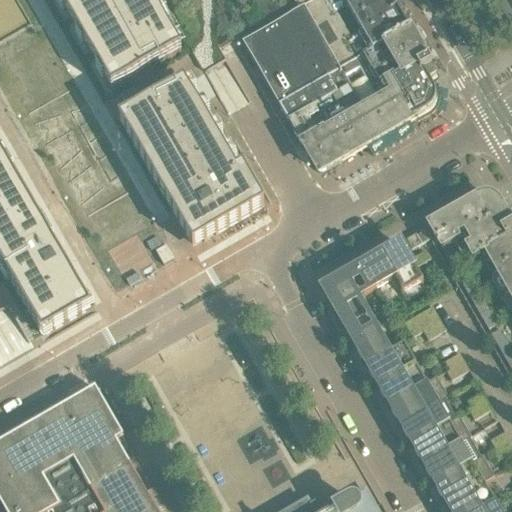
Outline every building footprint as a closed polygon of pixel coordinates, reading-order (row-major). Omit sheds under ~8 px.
[(150,0),(57,0),(58,1),(60,1),(60,0),(64,0),(69,7),(70,8),(66,11),(64,11),(65,14),(66,13),(71,22),(70,22),(72,24),(77,32),(76,33),(78,35),(79,34),(83,32),(88,40),(89,42),(85,44),(83,45),(85,47),(87,50),(86,50),(88,52),(91,56),(90,56),(91,59),(92,58),(94,63),(95,65),(96,65),(97,68),(98,70),(99,69),(103,67),(108,76),(109,77),(105,80),(105,79),(104,80),(105,83),(106,82),(111,91),(110,91),(111,94),(156,68),(181,53),(150,0)] [(243,44),(279,108),(327,80),(409,34),(389,0),(321,0),(299,12),(243,44)] [(292,0),(299,12),(321,0),(292,0)] [(409,34),(327,80),(337,97),(385,70),(387,72),(420,53),(409,34)] [(420,53),(387,72),(395,88),(416,76),(417,77),(430,70),(420,53)] [(327,80),(279,108),(298,141),(315,171),(316,172),(317,173),(318,174),(320,174),(321,174),(322,174),(324,174),(366,150),(387,138),(407,126),(411,124),(414,122),(395,88),(387,72),(385,70),(337,97),(327,80)] [(416,76),(395,88),(414,122),(416,121),(419,119),(420,119),(421,118),(420,118),(427,114),(427,115),(428,115),(428,114),(430,112),(431,111),(433,109),(434,109),(434,108),(435,106),(435,104),(435,102),(435,100),(436,100),(436,99),(435,99),(435,97),(435,96),(434,94),(433,93),(434,92),(433,91),(432,91),(431,88),(429,85),(434,81),(435,81),(436,80),(436,79),(436,78),(435,78),(434,78),(430,70),(417,77),(416,76)] [(121,119),(118,121),(120,124),(173,216),(177,224),(179,227),(184,235),(186,238),(192,250),(204,243),(215,237),(264,208),(243,171),(234,157),(216,125),(190,80),(184,83),(121,119)] [(0,265),(3,270),(7,268),(13,278),(9,280),(25,309),(36,328),(37,329),(41,336),(42,337),(86,311),(89,310),(90,309),(85,300),(75,283),(63,262),(54,246),(53,245),(53,244),(50,239),(47,241),(41,231),(44,229),(39,221),(5,161),(2,163),(0,159),(0,265)] [(477,201),(460,210),(473,232),(503,215),(499,207),(498,205),(496,203),(494,202),(493,201),(490,200),(488,199),(486,199),(484,199),(482,199),(479,200),(477,201)] [(450,246),(454,243),(473,232),(460,210),(429,228),(442,250),(450,246)] [(484,254),(485,255),(511,239),(511,219),(508,212),(503,215),(473,232),(454,243),(466,264),(484,254)] [(430,240),(425,231),(407,241),(412,251),(430,240)] [(511,239),(485,255),(502,284),(511,278),(511,239)] [(496,326),(450,246),(442,250),(488,331),(496,326)] [(166,248),(157,253),(164,266),(173,261),(166,248)] [(385,257),(383,260),(394,280),(402,295),(423,282),(416,270),(431,261),(428,255),(423,254),(411,261),(403,249),(393,251),(392,250),(383,255),(385,257)] [(394,280),(383,260),(373,263),(372,261),(364,266),(365,268),(363,272),(360,273),(356,276),(347,281),(358,301),(394,280)] [(511,278),(502,284),(511,301),(511,278)] [(358,301),(347,281),(327,292),(331,299),(351,332),(370,321),(358,301)] [(423,314),(431,329),(441,324),(432,309),(423,314)] [(422,335),(423,334),(431,329),(423,314),(413,320),(422,335)] [(412,340),(422,335),(413,320),(404,325),(412,340)] [(363,359),(370,366),(389,354),(370,321),(351,332),(358,346),(358,350),(356,351),(361,360),(363,359)] [(441,324),(431,329),(423,334),(428,343),(446,332),(441,324)] [(511,353),(499,331),(491,336),(511,372),(511,353)] [(374,379),(381,386),(415,366),(403,345),(389,354),(370,366),(370,370),(368,371),(373,380),(374,379)] [(444,364),(449,372),(464,364),(459,355),(444,364)] [(464,364),(449,372),(446,374),(451,383),(469,373),(464,364)] [(386,398),(393,405),(426,385),(415,366),(381,386),(381,390),(379,391),(384,399),(386,398)] [(397,418),(404,425),(438,406),(445,402),(448,400),(436,379),(426,385),(393,405),(393,409),(390,411),(395,419),(397,418)] [(116,443),(122,439),(123,439),(122,436),(111,417),(98,394),(95,390),(95,389),(0,444),(0,505),(4,511),(165,511),(157,498),(150,502),(146,495),(130,468),(116,443)] [(471,409),(468,411),(469,414),(487,403),(482,395),(467,403),(471,409)] [(409,438),(415,445),(449,425),(456,421),(445,402),(438,406),(404,425),(402,430),(407,439),(409,438)] [(487,403),(469,414),(474,422),(492,412),(487,403)] [(420,458),(427,465),(461,446),(470,441),(471,440),(459,419),(456,421),(449,425),(415,445),(413,450),(418,459),(420,458)] [(487,445),(492,454),(510,444),(505,434),(487,445)] [(431,477),(437,483),(438,484),(472,464),(481,459),(470,441),(461,446),(427,465),(427,468),(425,470),(430,478),(431,477)] [(511,446),(510,444),(492,454),(498,463),(511,455),(511,446)] [(472,464),(438,484),(438,488),(436,490),(441,498),(443,497),(450,505),(454,511),(479,511),(494,503),(489,494),(484,485),(494,479),(482,458),(481,459),(472,464)] [(322,511),(317,503),(302,511),(375,511),(374,510),(369,511),(355,511),(356,511),(357,510),(357,509),(357,508),(357,506),(357,505),(356,504),(355,503),(354,502),(353,502),(351,502),(350,502),(347,504),(347,503),(346,504),(334,511),(332,511),(322,511)] [(499,511),(494,503),(479,511),(499,511)]
